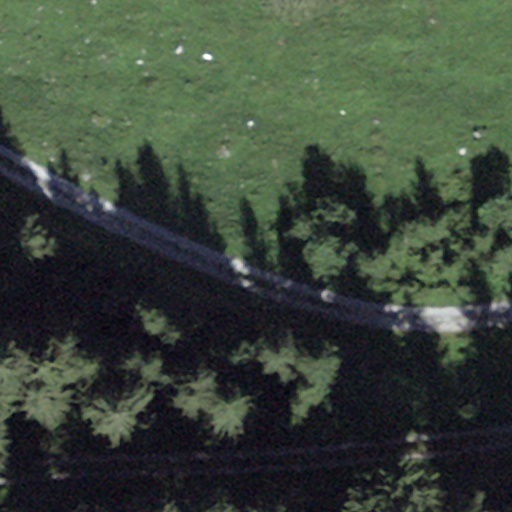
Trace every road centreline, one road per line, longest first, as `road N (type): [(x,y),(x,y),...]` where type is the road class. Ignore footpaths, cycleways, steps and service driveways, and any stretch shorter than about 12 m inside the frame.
road 1 (track): [(511,306),(425,320),(302,303),(159,243),(0,157)]
road 2 (track): [(0,481),(511,429)]
